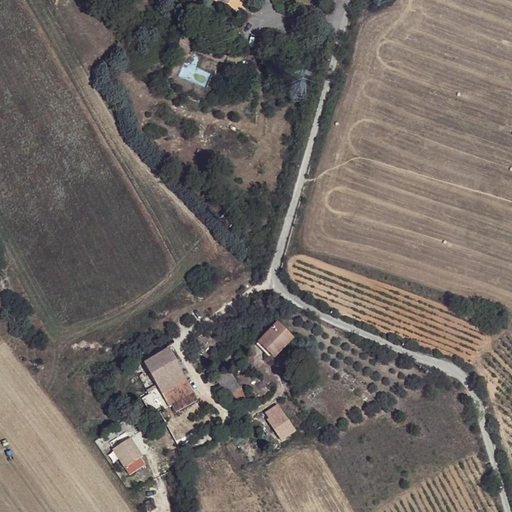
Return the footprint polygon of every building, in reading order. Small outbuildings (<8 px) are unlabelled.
[(284,0),(271,0),(279,8),(284,0)] [(198,20),(201,13),(197,11),(195,11),(194,12),(192,13),(192,15),(193,17),(194,19),(198,20)] [(185,60),(193,43),(191,43),(193,39),(182,34),(173,55),(185,60)] [(293,339),(277,323),(258,343),(275,359),(293,339)] [(197,401),(169,349),(143,364),(156,385),(157,388),(168,407),(171,405),(175,413),(197,401)] [(250,402),(227,369),(215,378),(228,398),(233,395),(242,407),(250,402)] [(148,394),(157,388),(156,385),(147,391),(148,394)] [(158,409),(149,394),(141,399),(151,414),(158,409)] [(295,431),(277,406),(265,414),(269,419),(267,421),(281,441),(295,431)] [(142,456),(130,438),(113,450),(129,475),(145,465),(140,458),(142,456)]
